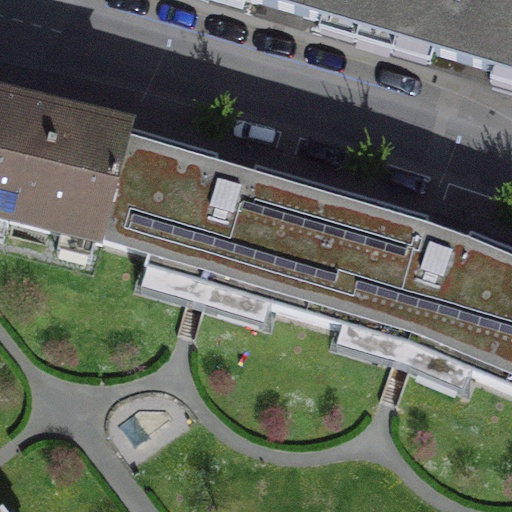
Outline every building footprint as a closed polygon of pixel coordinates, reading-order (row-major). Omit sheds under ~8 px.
[(243,0),(388,41),(400,0),(243,0)] [(511,78),(511,0),(400,0),(388,41),(482,69),(511,78)] [(0,219),(99,244),(130,137),(0,104),(0,219)] [(216,162),(130,137),(99,244),(149,258),(144,274),(206,292),(305,321),(342,200),(252,174),(250,184),(212,174),(216,162)] [(511,372),(511,256),(469,239),(465,250),(423,237),(427,225),(342,200),(305,321),(410,352),(504,392),(511,372)]
